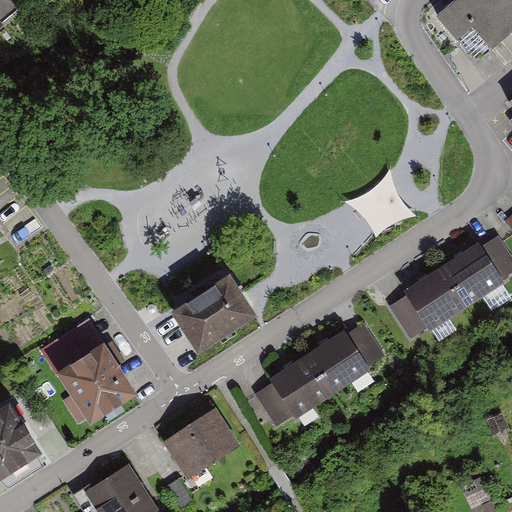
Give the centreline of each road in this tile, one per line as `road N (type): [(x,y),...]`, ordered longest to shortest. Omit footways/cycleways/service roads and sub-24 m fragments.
road 1 (residential): [(417,0),(410,29),(488,150),(490,179),(470,204),(182,393)]
road 2 (residential): [(0,140),(182,393)]
road 3 (residential): [(182,393),(2,511)]
